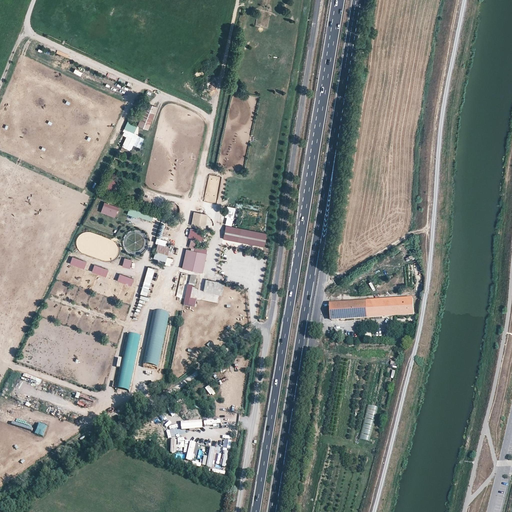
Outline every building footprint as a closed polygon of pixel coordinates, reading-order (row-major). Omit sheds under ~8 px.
[(189,72),(194,66),(191,64),(186,70),(189,72)] [(146,102),(137,125),(148,129),(157,106),(146,102)] [(125,136),(121,146),(131,150),(140,127),(126,121),(121,135),(125,136)] [(116,211),(117,206),(104,201),(102,206),(116,211)] [(128,206),(126,214),(155,221),(157,214),(128,206)] [(231,225),(235,207),(228,206),(224,224),(231,225)] [(205,226),(206,212),(192,211),(191,225),(205,226)] [(222,239),(264,246),(266,232),(225,225),(222,239)] [(164,245),(166,239),(156,237),(153,258),(165,260),(165,263),(170,263),(171,257),(166,256),(168,246),(164,245)] [(190,270),(201,272),(207,250),(195,247),(190,270)] [(83,268),(86,261),(72,255),(69,262),(83,268)] [(106,276),(108,269),(93,263),(91,271),(106,276)] [(141,293),(147,294),(152,267),(145,266),(141,293)] [(130,285),(133,278),(119,273),(116,280),(130,285)] [(205,278),(202,290),(221,294),(223,282),(205,278)] [(187,284),(183,304),(194,307),(196,299),(189,298),(192,286),(187,284)] [(218,302),(219,293),(192,289),(191,294),(197,295),(197,299),(218,302)] [(412,297),(329,302),(329,306),(330,320),(334,320),(355,318),(379,317),(395,316),(409,315),(413,315),(412,297)] [(143,364),(159,367),(168,312),(153,309),(143,364)] [(130,391),(140,335),(128,333),(123,358),(117,357),(116,366),(120,367),(117,388),(130,391)] [(367,404),(361,439),(370,441),(376,406),(367,404)]
